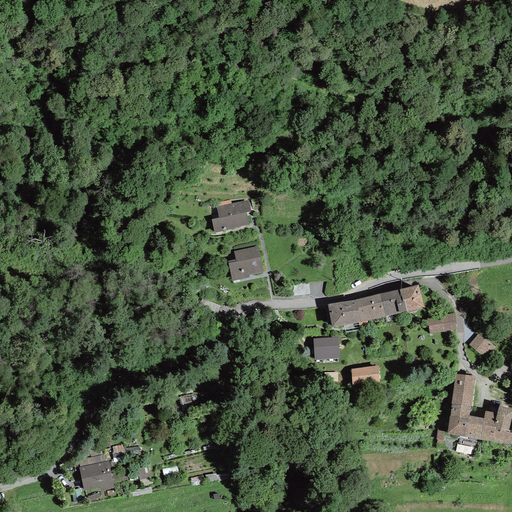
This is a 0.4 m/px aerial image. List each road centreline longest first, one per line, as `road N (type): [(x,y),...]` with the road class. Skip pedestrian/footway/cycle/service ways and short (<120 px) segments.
road 1 (track): [(511,217),(478,208),(501,147),(494,132),(467,120),(214,54),(0,19)]
road 2 (unclassified): [(0,486),(57,463),(97,403),(181,368),(250,305),(324,301),(394,274),(511,258)]
road 3 (track): [(137,38),(245,22),(511,13)]
